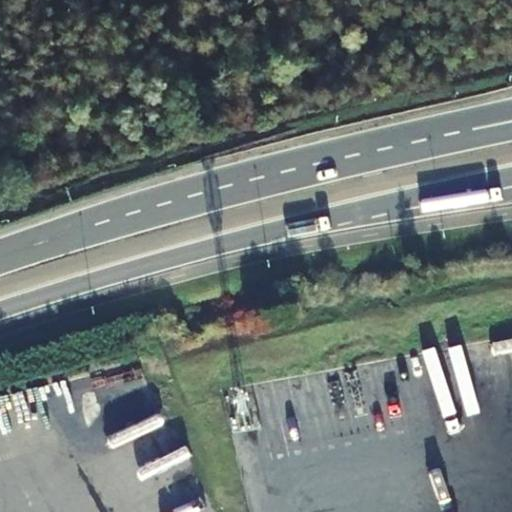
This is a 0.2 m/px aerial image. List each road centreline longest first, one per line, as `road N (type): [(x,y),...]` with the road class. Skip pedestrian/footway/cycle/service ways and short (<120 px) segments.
road 1 (primary): [(439,137),(203,192),(0,256)]
road 2 (primary): [(0,310),(398,201)]
road 3 (unknown): [(498,511),(497,448),(434,429),(369,447),(325,474),(314,511)]
road 4 (unknown): [(140,511),(88,449),(0,420)]
